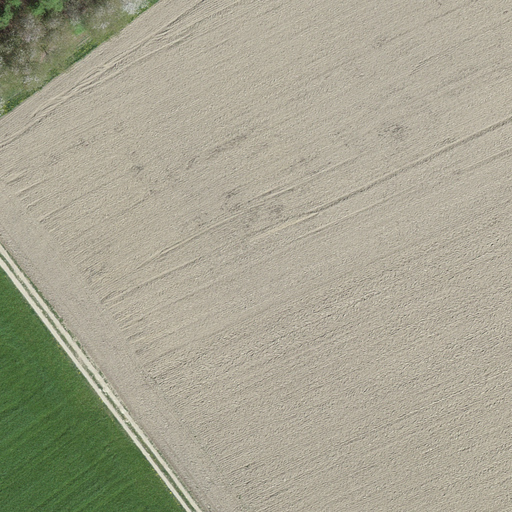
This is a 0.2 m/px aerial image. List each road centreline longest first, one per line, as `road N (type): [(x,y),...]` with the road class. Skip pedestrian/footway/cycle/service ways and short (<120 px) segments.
road 1 (track): [(0,256),(193,511)]
road 2 (track): [(0,107),(141,0)]
